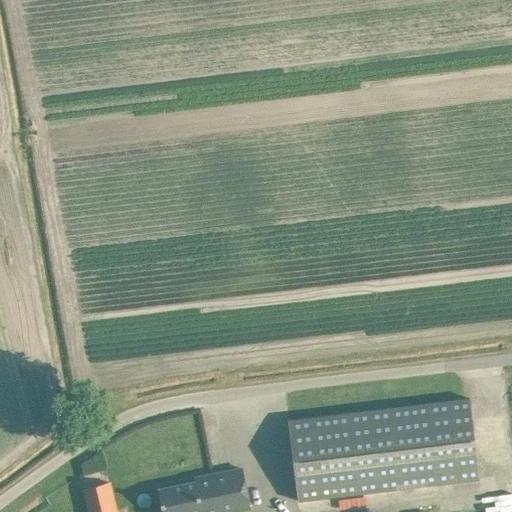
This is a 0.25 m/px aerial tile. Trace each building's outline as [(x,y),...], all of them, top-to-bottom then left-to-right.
[(469,398),(289,420),(299,500),(479,479),(469,398)] [(203,458),(238,448),(234,432),(198,442),(203,458)] [(143,474),(153,473),(149,446),(139,447),(143,474)] [(239,511),(250,510),(242,469),(195,478),(196,481),(158,489),(162,511),(239,511)] [(84,489),(89,511),(116,511),(109,482),(84,489)]
